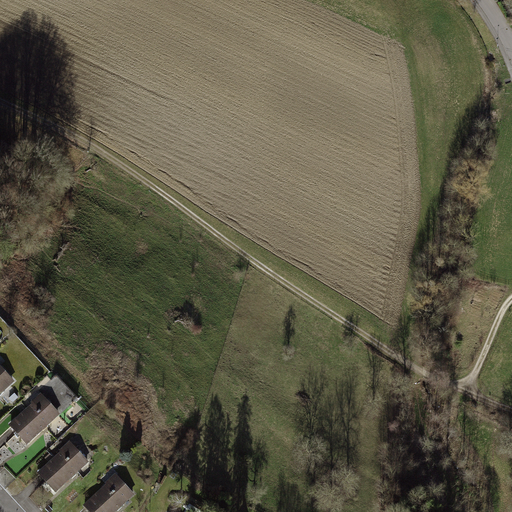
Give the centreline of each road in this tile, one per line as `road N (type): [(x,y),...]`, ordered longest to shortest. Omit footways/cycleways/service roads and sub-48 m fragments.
road 1 (track): [(467,391),(402,360),(59,123),(0,98)]
road 2 (track): [(511,298),(467,391),(511,407)]
